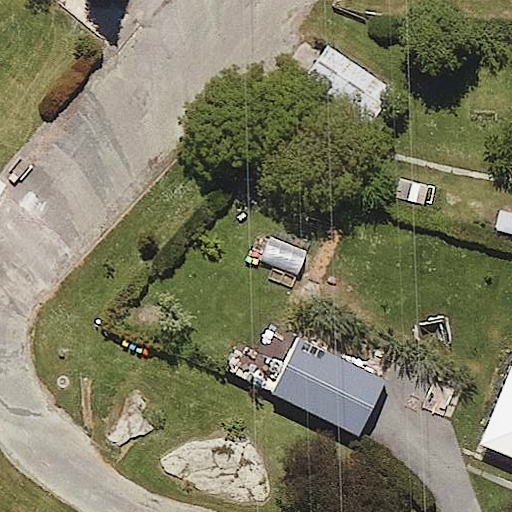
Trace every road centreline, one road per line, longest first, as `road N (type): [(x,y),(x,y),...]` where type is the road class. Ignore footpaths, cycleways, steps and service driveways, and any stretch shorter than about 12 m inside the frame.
road 1 (residential): [(0,218),(183,0)]
road 2 (residential): [(172,511),(94,481),(0,420)]
